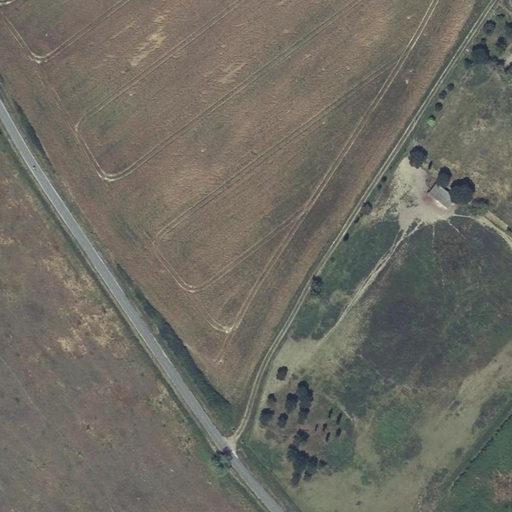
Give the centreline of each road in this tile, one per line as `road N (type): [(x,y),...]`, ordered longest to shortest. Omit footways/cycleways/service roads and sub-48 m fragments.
road 1 (track): [(224,448),(305,289),(493,0)]
road 2 (unclassified): [(0,109),(224,448),(278,511)]
